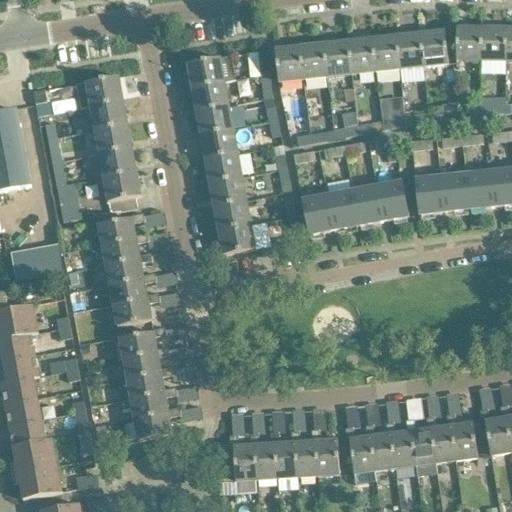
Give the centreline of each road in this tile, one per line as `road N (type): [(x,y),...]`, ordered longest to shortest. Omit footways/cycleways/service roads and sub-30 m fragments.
road 1 (residential): [(198,291),(218,386),(481,370),(511,361)]
road 2 (residential): [(198,291),(511,258)]
road 3 (residential): [(142,16),(198,291)]
road 4 (residential): [(142,16),(17,37)]
